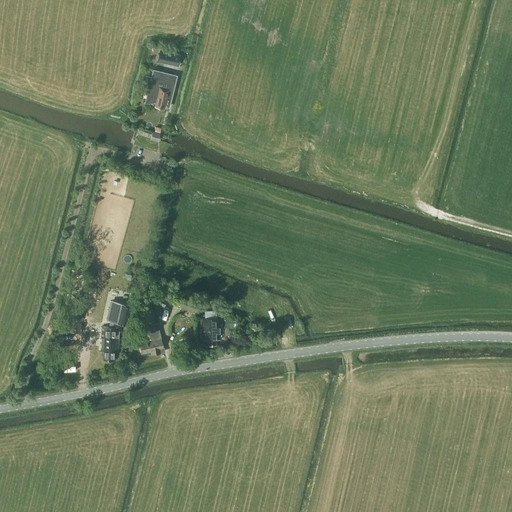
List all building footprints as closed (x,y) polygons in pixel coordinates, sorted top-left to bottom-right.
[(180,54),(165,51),(163,62),(178,65),(180,54)] [(167,105),(171,89),(157,86),(153,102),(156,102),(155,106),(164,108),(165,105),(167,105)] [(154,132),(152,131),(150,139),(158,141),(160,134),(154,132)] [(148,290),(144,300),(163,308),(167,298),(148,290)] [(180,308),(195,313),(199,303),(183,298),(180,308)] [(118,348),(119,327),(117,327),(118,323),(128,325),(132,305),(111,300),(106,320),(110,321),(109,326),(102,326),(101,351),(104,351),(104,360),(115,360),(115,348),(118,348)] [(212,319),(211,313),(205,313),(205,319),(201,319),(202,341),(206,341),(206,346),(216,346),(215,341),(219,341),(218,319),(212,319)] [(247,327),(246,322),(238,323),(238,316),(225,316),(226,328),(247,327)] [(81,322),(65,322),(65,333),(81,332),(81,322)] [(163,352),(158,328),(157,323),(144,326),(145,334),(138,336),(142,354),(151,352),(151,355),(160,354),(159,353),(163,352)]
